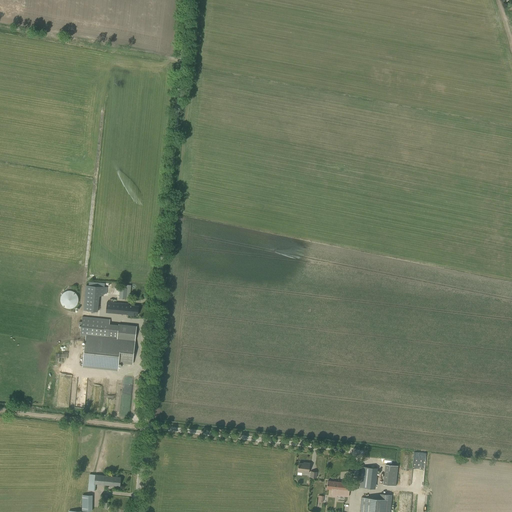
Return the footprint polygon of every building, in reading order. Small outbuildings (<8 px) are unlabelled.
[(126,299),(127,285),(123,285),(123,288),(120,288),(119,298),(126,299)] [(107,287),(86,286),(84,311),(98,312),(99,296),(104,296),(104,294),(107,294),(107,287)] [(63,292),(63,308),(77,308),(77,291),(63,292)] [(107,302),(106,312),(128,314),(138,315),(138,306),(129,305),(129,304),(124,303),(110,302),(107,302)] [(79,322),(79,325),(81,325),(80,335),(86,336),(83,366),(118,370),(119,362),(133,364),(137,326),(119,325),(118,338),(108,337),(109,323),(110,319),(82,317),(82,322),(79,322)] [(426,453),(414,452),(412,484),(423,485),(426,453)] [(305,464),(299,463),(298,472),(309,473),(310,463),(305,463),(305,464)] [(386,464),(384,484),(397,485),(399,465),(386,464)] [(374,489),(376,468),(362,467),(360,487),(374,489)] [(96,484),(120,486),(121,477),(89,474),(88,490),(95,491),(96,484)] [(337,495),(348,497),(350,483),(328,480),(327,489),(332,489),(331,496),(337,497),(337,495)] [(389,511),(391,495),(380,494),(380,499),(361,497),(360,511),(389,511)] [(93,507),(93,496),(82,495),(81,506),(93,507)]
